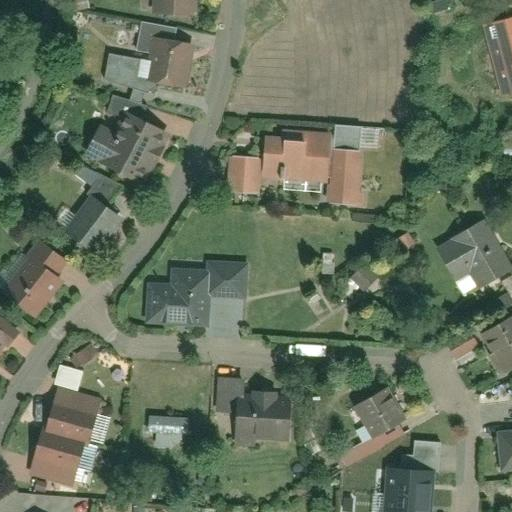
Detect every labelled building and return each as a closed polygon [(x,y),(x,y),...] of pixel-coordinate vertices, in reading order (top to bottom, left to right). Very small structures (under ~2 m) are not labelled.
[(493,84),(511,78),(511,32),(501,1),(504,0),(484,0),(486,3),(469,8),(493,84)] [(178,71),(183,32),(151,29),(149,46),(104,41),(101,72),(141,77),(142,67),(178,71)] [(144,169),(165,120),(97,92),(76,140),(144,169)] [(308,191),(350,195),(356,137),(318,133),(319,122),(253,116),(250,148),(221,145),(217,184),(252,187),(254,165),(310,170),(308,191)] [(62,221),(97,242),(120,203),(107,195),(119,175),(87,155),(74,177),(85,183),(62,221)] [(471,275),(505,252),(470,201),(434,225),(439,233),(428,241),(444,264),(458,254),(471,275)] [(0,284),(31,306),(59,267),(51,262),(62,246),(27,222),(0,260),(0,284)] [(163,267),(160,325),(213,327),(214,297),(252,299),(254,263),(209,261),(209,269),(163,267)] [(380,288),(379,268),(358,270),(360,289),(380,288)] [(486,358),(511,341),(511,319),(500,300),(474,316),(469,309),(436,329),(447,348),(470,333),(486,358)] [(0,338),(10,328),(0,319),(0,338)] [(215,427),(279,432),(283,382),(239,379),(241,361),(207,359),(204,402),(217,403),(215,427)] [(352,427),(393,406),(375,369),(333,391),(352,427)] [(28,457),(71,469),(94,384),(51,372),(28,457)] [(511,373),(504,374),(506,413),(481,412),(482,464),(511,463),(511,373)] [(151,415),(151,432),(186,433),(186,415),(151,415)] [(410,511),(406,485),(369,491),(372,511),(410,511)]
